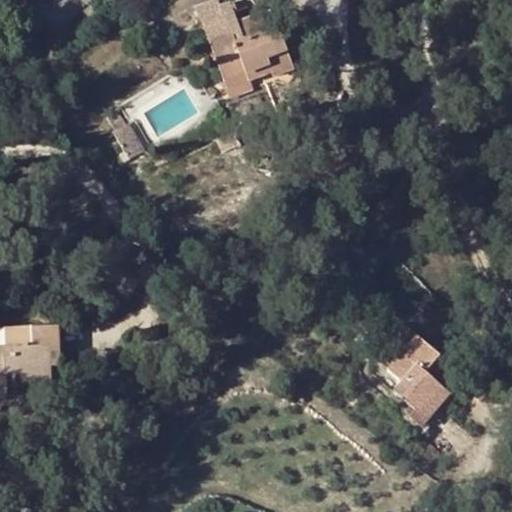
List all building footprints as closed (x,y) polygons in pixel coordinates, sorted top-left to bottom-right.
[(246,72),(249,82),(271,74),(273,78),(293,70),(278,28),(267,33),(260,15),(238,22),(231,3),(220,8),(223,16),(201,24),(223,80),(246,72)] [(246,72),(223,80),(228,90),(249,82),(246,72)] [(417,337),(403,325),(374,357),(387,370),(417,337)] [(42,392),(41,359),(60,358),(59,329),(0,330),(0,395),(6,395),(6,379),(19,378),(19,393),(42,392)] [(435,404),(439,407),(449,395),(438,386),(433,381),(447,364),(417,337),(387,370),(401,383),(394,392),(422,418),(435,404)] [(53,377),(61,376),(60,358),(41,359),(42,392),(54,392),(53,377)]
